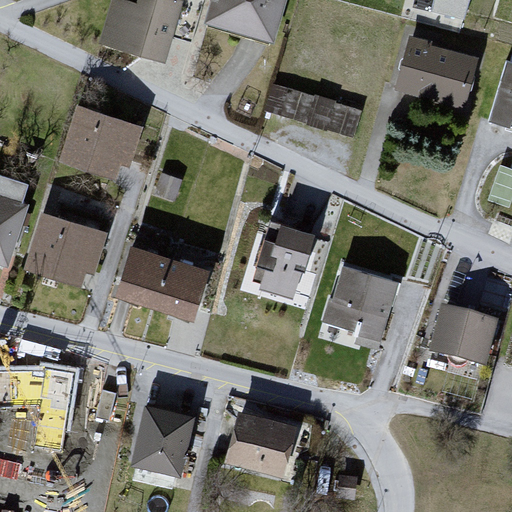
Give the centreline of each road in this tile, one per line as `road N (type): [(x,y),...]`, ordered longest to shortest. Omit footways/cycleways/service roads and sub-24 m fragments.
road 1 (residential): [(0,17),(511,257)]
road 2 (residential): [(0,319),(364,422),(395,462),(395,511)]
